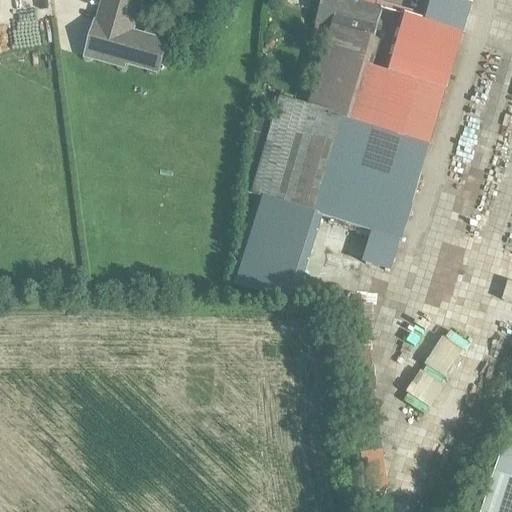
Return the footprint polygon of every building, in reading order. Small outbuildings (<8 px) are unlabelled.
[(100,0),(84,59),(124,71),(144,0),(100,0)] [(322,0),(315,25),(317,25),(331,30),(332,26),(337,28),(345,0),(355,0),(361,2),(361,0),(322,0)] [(363,2),(355,0),(345,0),(337,28),(373,39),(383,8),(380,7),(364,3),(363,2)] [(401,14),(384,72),(420,83),(447,91),(463,37),(460,36),(469,3),(458,0),(431,0),(425,21),(401,14)] [(317,25),(311,44),(325,48),(331,30),(317,25)] [(309,102),(307,108),(306,110),(341,120),(357,64),(372,68),(380,41),(373,39),(337,28),(332,26),(331,30),(325,48),(309,102)] [(473,65),(498,72),(504,54),(478,46),(473,65)] [(315,207),(314,210),(331,215),(403,238),(447,91),(420,83),(384,72),(372,68),(357,64),(341,120),(315,207)] [(457,154),(480,161),(503,79),(490,75),(477,119),(468,116),(457,154)] [(256,93),(245,192),(259,195),(257,199),(277,205),(279,199),(306,110),(306,109),(306,108),(256,93)] [(306,109),(306,110),(279,199),(314,210),(315,207),(341,120),(306,110),(307,108),(306,108),(306,109)] [(412,316),(422,294),(403,285),(392,307),(412,316)] [(356,318),(356,304),(344,304),(344,318),(356,318)] [(410,315),(386,365),(414,378),(424,356),(417,352),(424,338),(433,343),(439,329),(410,315)] [(342,340),(372,337),(371,325),(341,329),(342,340)] [(511,511),(511,438),(487,511),(511,511)]
